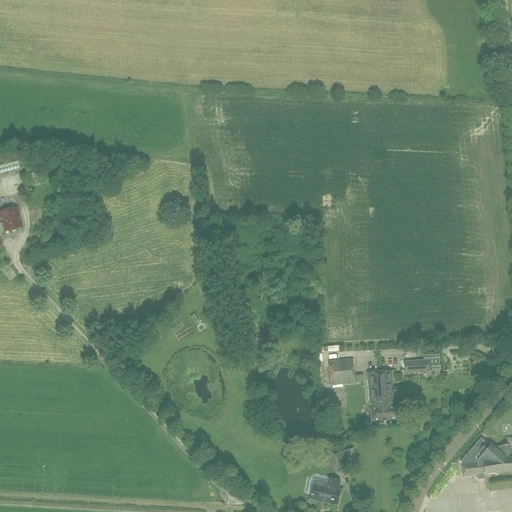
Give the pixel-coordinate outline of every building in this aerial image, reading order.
[(15,148),(0,152),(0,173),(20,168),(15,148)] [(0,246),(3,246),(0,236),(0,233),(22,228),(17,208),(0,212),(0,215),(2,224),(0,224),(0,246)] [(352,359),(328,361),(330,385),(354,383),(352,359)] [(428,361),(404,362),(405,373),(429,372),(428,361)] [(391,371),(379,372),(382,409),(384,408),(385,421),(398,420),(396,407),(394,407),(392,407),(392,402),(393,402),(391,371)] [(382,409),(379,372),(367,373),(370,404),(371,404),(372,409),(370,409),(371,422),(385,421),(384,408),(382,409)] [(511,452),(510,453),(509,446),(497,447),(495,450),(490,445),(489,446),(486,443),(481,438),(460,461),(461,466),(463,476),(475,475),(475,477),(479,480),(484,479),(483,475),(511,471),(511,452)] [(348,468),(344,452),(334,455),(327,457),(331,472),(338,471),(348,468)] [(336,506),(340,490),(338,490),(340,481),(329,479),(327,487),(313,484),(310,500),(336,506)]
